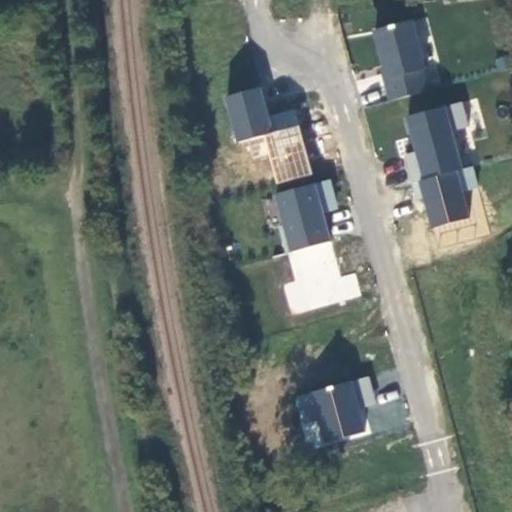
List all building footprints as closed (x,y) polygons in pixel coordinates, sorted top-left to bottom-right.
[(418,19),(371,29),(387,99),(434,89),(418,19)] [(268,155),(275,184),(312,175),(296,109),(268,116),(261,86),(224,95),(236,145),(246,142),(250,159),(268,155)] [(402,114),(426,227),(470,218),(464,190),(478,187),(473,164),(461,167),(453,128),(469,125),(464,101),(402,114)] [(331,180),(273,192),(292,281),(282,283),(289,314),(361,298),(355,272),(339,275),(325,212),(337,209),(331,180)] [(369,376),(294,396),(308,451),(409,425),(400,390),(374,396),(369,376)]
